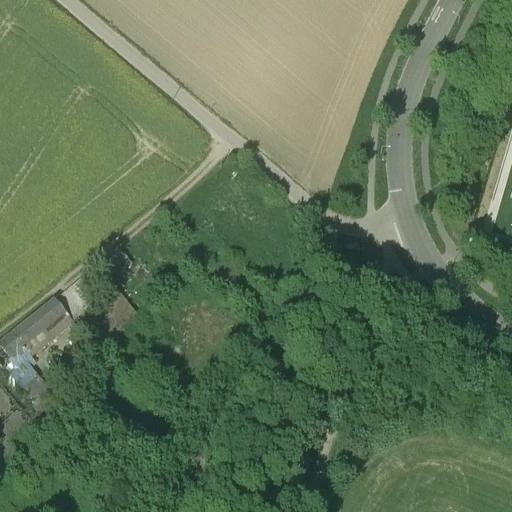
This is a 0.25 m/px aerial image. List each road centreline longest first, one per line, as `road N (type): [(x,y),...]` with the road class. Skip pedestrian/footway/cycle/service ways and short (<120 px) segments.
road 1 (residential): [(450,0),(404,100),(398,139),(405,224),(428,267),(462,304),(511,336)]
road 2 (track): [(65,0),(320,218),(373,232)]
road 3 (track): [(0,333),(239,149)]
